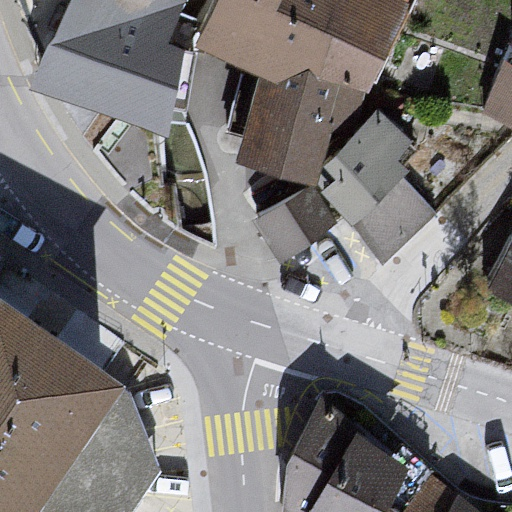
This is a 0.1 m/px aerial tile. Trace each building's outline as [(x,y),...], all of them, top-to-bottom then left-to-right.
[(80,0),(77,4),(72,0),(58,0),(21,86),(155,125),(164,48),(175,0),(80,0)] [(364,89),(402,6),(388,0),(205,0),(179,49),(249,81),(226,161),(311,189),(328,180),(313,165),(364,89)] [(311,189),(374,262),(431,214),(389,177),(409,157),(363,113),(313,165),(328,180),(311,189)] [(298,194),(244,223),(278,265),(328,230),(298,194)] [(511,220),(479,285),(511,304),(511,220)] [(0,306),(0,511),(10,511),(105,373),(0,306)] [(275,467),(274,511),(375,511),(402,465),(306,405),(275,467)] [(506,511),(454,491),(440,511),(506,511)]
